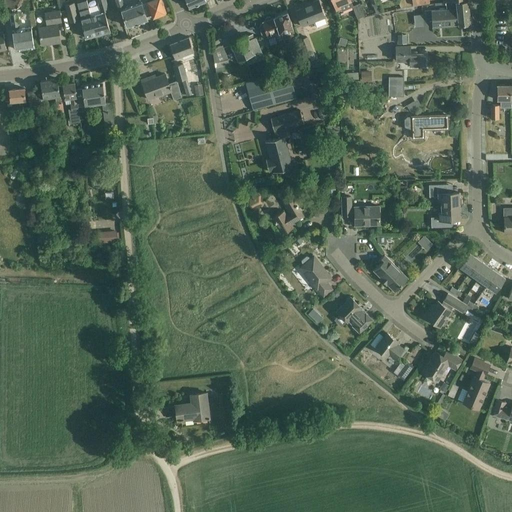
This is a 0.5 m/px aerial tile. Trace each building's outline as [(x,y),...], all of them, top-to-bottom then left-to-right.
[(87,0),(77,3),(81,18),(80,18),(83,28),(86,38),(96,35),(92,19),(89,8),(87,0)] [(92,19),(96,35),(110,31),(105,12),(109,11),(106,0),(97,0),(99,5),(89,8),(92,19)] [(115,0),(118,9),(121,8),(128,27),(147,20),(146,17),(152,15),(146,0),(139,0),(140,2),(125,7),(122,0),(115,0)] [(160,0),(146,0),(152,15),(153,18),(165,13),(160,0)] [(303,8),(296,11),(302,26),(325,18),(319,0),(310,3),(310,5),(306,7),(305,5),(302,6),(303,8)] [(332,0),(335,7),(337,11),(341,9),(342,11),(352,7),(353,7),(350,0),(332,0)] [(382,11),(377,0),(370,0),(375,13),(382,11)] [(446,10),(431,11),(431,14),(431,17),(444,16),(445,16),(447,16),(447,12),(465,10),(465,12),(469,11),(468,0),(445,2),(446,10)] [(74,3),(65,5),(70,22),(79,20),(74,3)] [(353,7),(352,7),(357,19),(364,16),(360,4),(353,7)] [(470,24),(469,11),(465,12),(465,10),(447,12),(447,16),(445,16),(444,16),(431,17),(431,14),(422,15),(423,26),(432,25),(432,28),(470,24)] [(48,27),(39,28),(42,44),(60,42),(58,25),(57,25),(57,22),(61,22),(60,11),(45,13),(47,24),(48,27)] [(286,38),(295,35),(292,28),(293,28),(287,12),(274,17),(274,18),(271,19),(271,17),(269,16),(265,18),(265,19),(265,21),(263,22),(263,23),(260,24),(259,27),(261,35),(264,36),(267,35),(267,37),(279,33),(283,32),(286,38)] [(10,15),(14,40),(15,49),(34,47),(31,27),(20,29),(18,14),(10,15)] [(398,35),(398,44),(407,43),(406,34),(398,35)] [(220,44),(227,42),(224,36),(218,38),(220,44)] [(230,42),(238,62),(245,59),(248,65),(265,58),(256,38),(249,41),(247,36),(230,42)] [(316,58),(308,36),(299,40),(307,62),(316,58)] [(170,44),(175,59),(194,53),(189,37),(170,44)] [(212,49),(216,73),(232,69),(222,45),(212,49)] [(416,67),(416,66),(425,66),(424,54),(417,54),(417,52),(410,52),(410,46),(395,46),(396,60),(409,60),(409,66),(412,66),(412,67),(416,67)] [(316,60),(309,63),(311,68),(318,66),(316,60)] [(173,66),(178,81),(182,80),(187,96),(191,94),(187,79),(183,64),(173,66)] [(347,71),(348,80),(358,79),(358,71),(347,71)] [(371,71),(361,71),(362,81),(372,81),(371,71)] [(169,84),(165,74),(156,78),(151,80),(150,77),(141,80),(148,100),(171,92),(174,100),(181,97),(177,81),(169,84)] [(253,110),(296,98),(290,77),(263,85),(262,79),(246,83),(253,110)] [(404,93),(404,83),(404,77),(389,77),(389,87),(389,93),(388,96),(403,96),(404,93)] [(40,82),(42,92),(43,99),(55,97),(58,115),(63,114),(57,79),(40,82)] [(78,111),(79,111),(78,107),(76,90),(75,82),(63,84),(65,99),(70,98),(71,104),(70,104),(71,109),(68,109),(69,116),(72,116),(78,115),(78,111)] [(76,90),(78,107),(85,106),(85,107),(102,104),(105,124),(114,122),(111,102),(106,103),(103,82),(82,85),(82,89),(76,90)] [(202,84),(194,85),(196,96),(204,95),(202,84)] [(497,100),(511,100),(511,85),(497,85),(497,100)] [(19,105),(26,105),(24,88),(10,89),(10,95),(6,96),(6,102),(6,108),(14,108),(14,105),(19,105)] [(28,92),(29,108),(37,107),(36,92),(28,92)] [(416,98),(405,103),(409,111),(420,106),(416,98)] [(491,105),(490,105),(491,119),(499,119),(499,105),(491,105)] [(294,173),(285,137),(290,136),(288,128),(304,123),(300,110),(271,119),(276,138),(265,141),(270,159),(266,160),(269,171),(273,170),(273,172),(282,170),(284,175),(294,173)] [(136,125),(144,125),(144,115),(136,115),(136,125)] [(411,128),(412,137),(423,137),(423,129),(448,128),(447,115),(411,117),(408,118),(408,128),(411,128)] [(29,117),(30,131),(38,130),(37,116),(29,117)] [(328,123),(330,135),(340,134),(339,122),(328,123)] [(83,154),(70,155),(71,165),(84,163),(83,154)] [(105,173),(94,174),(94,185),(106,185),(105,173)] [(459,206),(459,204),(461,203),(461,198),(459,197),(459,192),(448,193),(448,184),(429,185),(429,197),(438,197),(438,200),(441,200),(441,206),(459,206)] [(326,187),(327,195),(335,195),(335,186),(326,187)] [(293,227),(291,224),(291,223),(294,220),(295,221),(304,216),(298,206),(305,202),(299,192),(283,202),(290,212),(286,215),(284,211),(272,217),(282,234),(293,227)] [(24,196),(24,204),(34,204),(34,196),(24,196)] [(342,197),(342,205),(342,215),(352,215),(351,214),(355,214),(355,225),(379,224),(379,206),(355,207),(351,207),(351,197),(342,197)] [(459,206),(441,206),(441,213),(438,213),(439,217),(431,217),(431,227),(439,227),(449,227),(449,220),(460,219),(459,206)] [(503,218),(504,218),(504,233),(511,233),(511,207),(503,207),(503,218)] [(424,234),(417,241),(427,252),(434,245),(424,234)] [(377,235),(377,244),(386,244),(386,235),(377,235)] [(460,267),(469,273),(479,258),(477,257),(476,258),(469,253),(460,267)] [(398,265),(397,267),(384,255),(378,261),(380,263),(373,270),(381,278),(380,279),(386,285),(387,284),(395,291),(408,278),(401,272),(403,270),(398,265)] [(318,290),(323,296),(332,289),(326,282),(331,278),(314,256),(310,259),(309,257),(306,256),(301,260),(301,262),(303,264),(299,268),(317,290),(318,290)] [(469,273),(478,279),(487,265),(480,261),(481,260),(479,258),(469,273)] [(486,285),(497,271),(495,270),(494,270),(487,265),(478,279),(486,285)] [(499,272),(497,271),(486,285),(495,292),(505,278),(498,273),(499,272)] [(462,302),(448,293),(443,301),(462,312),(467,304),(462,302)] [(466,296),(462,302),(467,304),(469,301),(471,297),(467,295),(466,296)] [(351,297),(337,311),(347,322),(349,320),(353,325),(353,326),(359,332),(372,320),(365,313),(365,314),(360,309),(361,307),(351,297)] [(424,316),(439,326),(451,310),(438,301),(431,310),(430,309),(424,316)] [(313,308),(308,313),(312,317),(317,312),(313,308)] [(394,342),(396,339),(387,333),(375,348),(383,354),(387,357),(389,354),(395,359),(403,349),(394,342)] [(456,350),(463,355),(466,350),(459,345),(456,350)] [(435,351),(422,372),(437,381),(447,365),(455,369),(462,359),(447,350),(446,350),(449,351),(445,357),(435,351)] [(478,409),(483,397),(482,396),(483,393),(485,393),(489,383),(481,380),(484,373),(485,374),(489,365),(475,358),(471,368),(478,371),(475,377),(474,377),(463,402),(478,409)] [(408,362),(405,365),(406,368),(410,371),(413,366),(408,362)] [(444,382),(440,389),(446,392),(450,385),(444,382)] [(451,387),(447,395),(454,398),(457,389),(451,387)] [(181,421),(191,419),(193,419),(193,420),(209,418),(206,393),(190,395),(192,407),(176,409),(177,420),(181,419),(181,421)] [(506,402),(497,399),(493,415),(511,420),(511,404),(510,410),(504,408),(506,402)] [(489,416),(486,425),(489,425),(489,423),(494,424),(496,418),(489,416)]
